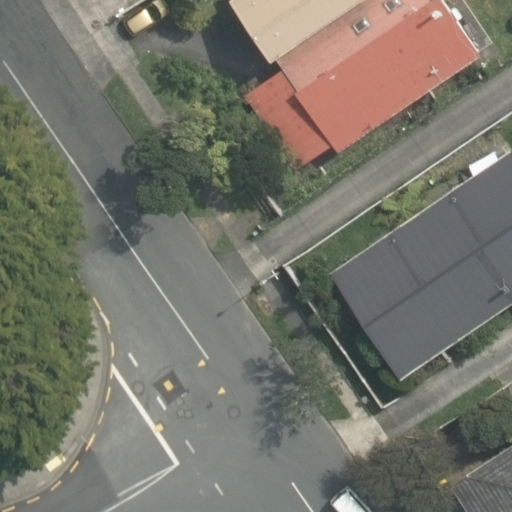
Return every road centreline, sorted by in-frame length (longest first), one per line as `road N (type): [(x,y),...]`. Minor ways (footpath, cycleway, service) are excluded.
road 1 (residential): [(259,436),(17,80),(0,43)]
road 2 (residential): [(116,511),(259,436)]
